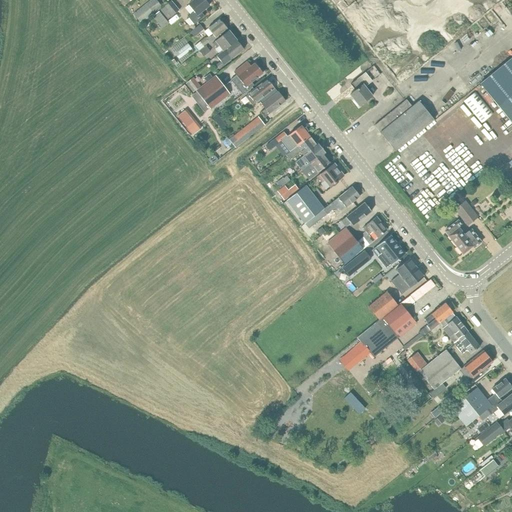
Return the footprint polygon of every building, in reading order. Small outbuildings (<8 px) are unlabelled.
[(154,0),(150,0),(146,4),(153,13),(161,7),(154,0)] [(194,25),(198,21),(204,16),(201,12),(209,5),(205,0),(193,0),(188,4),(193,12),(187,16),(194,25)] [(162,29),(168,24),(166,21),(179,10),(171,1),(152,16),(162,29)] [(141,24),(154,14),(153,13),(146,4),(133,14),(141,24)] [(488,20),(493,16),(485,8),(481,12),(488,20)] [(209,43),(219,35),(227,29),(219,19),(212,25),(208,28),(213,34),(211,36),(210,35),(206,38),(205,37),(194,46),(199,51),(204,47),(203,46),(208,42),(209,43)] [(194,37),(203,29),(200,24),(190,32),(194,37)] [(215,41),(213,43),(213,45),(216,47),(217,48),(219,46),(223,51),(236,40),(229,31),(221,37),(215,41)] [(181,62),(194,52),(184,39),(171,49),(181,62)] [(236,56),(244,49),(236,40),(223,51),(218,54),(216,56),(221,62),(216,66),(219,70),(224,65),(230,60),(236,56)] [(203,56),(210,51),(205,45),(204,47),(199,51),(203,56)] [(511,57),(480,84),(511,123),(511,57)] [(237,74),(230,80),(234,84),(242,94),(254,85),(251,82),(255,79),(263,73),(255,63),(251,66),(247,62),(239,68),(235,72),(237,74)] [(380,62),(374,65),(377,73),(384,69),(380,62)] [(359,107),(367,100),(372,96),(365,87),(372,81),(365,73),(358,78),(350,84),(355,91),(350,95),(359,107)] [(200,74),(196,77),(203,85),(207,82),(200,74)] [(210,108),(229,93),(216,75),(196,91),(210,108)] [(192,93),(200,87),(193,78),(186,84),(192,93)] [(259,100),(274,88),(267,79),(250,93),(245,96),(252,105),(259,100)] [(277,92),(274,88),(259,100),(266,109),(261,113),(265,117),(277,108),(285,102),(279,94),(278,95),(277,93),(278,92),(277,92)] [(481,123),(493,114),(475,92),(463,102),(481,123)] [(387,126),(402,147),(443,119),(428,97),(387,126)] [(186,126),(195,120),(186,109),(178,116),(186,126)] [(221,129),(226,126),(217,115),(213,118),(221,129)] [(236,148),(265,125),(258,117),(229,140),(236,148)] [(269,151),(281,141),(290,152),(297,146),(309,137),(301,126),(293,132),(287,137),(284,133),(276,139),(275,138),(265,146),(269,151)] [(437,131),(409,153),(425,173),(453,151),(437,131)] [(290,152),(285,155),(289,160),(296,154),(300,151),(304,155),(317,145),(310,136),(309,137),(290,152)] [(302,170),(323,154),(325,153),(318,144),(317,145),(304,155),(296,162),(302,170)] [(468,149),(417,188),(433,208),(483,169),(468,149)] [(318,173),(330,163),(323,154),(302,170),(306,174),(314,168),(318,173)] [(336,182),(340,179),(344,176),(334,164),(326,170),(322,173),(317,177),(321,183),(324,181),(329,188),(336,182)] [(295,185),(292,181),(284,188),(290,195),(304,184),(301,180),(295,185)] [(305,224),(324,209),(306,186),(287,201),(305,224)] [(284,200),(289,195),(283,187),(277,191),(284,200)] [(346,207),(352,203),(360,196),(352,187),(333,202),(324,209),(305,224),(309,228),(332,209),(333,210),(335,210),(337,208),(339,210),(341,210),(345,207),(346,207)] [(468,226),(478,217),(465,202),(455,210),(468,226)] [(353,226),(371,211),(365,203),(357,209),(352,212),(340,221),(345,227),(350,223),(353,226)] [(335,217),(328,223),(332,228),(339,222),(335,217)] [(367,224),(363,227),(366,231),(364,233),(363,237),(366,241),(371,237),(368,234),(372,232),(377,237),(379,236),(387,230),(376,217),(368,223),(367,224)] [(463,234),(458,227),(462,225),(458,220),(445,231),(457,247),(458,249),(460,252),(461,252),(463,254),(472,246),(474,248),(481,242),(471,228),(463,234)] [(357,242),(347,229),(328,244),(344,263),(363,248),(369,244),(366,241),(363,237),(357,242)] [(390,235),(377,246),(383,254),(377,258),(386,269),(405,254),(401,248),(390,235)] [(364,251),(351,262),(357,270),(371,259),(364,251)] [(410,288),(416,283),(424,277),(409,259),(401,265),(395,270),(399,274),(391,281),(401,294),(410,287),(410,288)] [(379,320),(398,305),(387,292),(367,307),(378,320),(379,320)] [(416,292),(409,296),(414,304),(420,301),(416,292)] [(428,324),(418,332),(420,333),(422,336),(430,330),(440,322),(441,323),(452,313),(452,312),(445,303),(437,309),(431,314),(424,319),(428,324)] [(378,320),(375,323),(378,326),(380,329),(392,343),(416,323),(406,311),(401,304),(380,321),(379,320),(378,320)] [(455,317),(452,313),(441,323),(444,327),(442,328),(445,332),(453,343),(467,332),(455,317)] [(470,354),(479,347),(467,332),(453,343),(462,354),(467,350),(470,354)] [(362,343),(349,354),(355,361),(368,350),(362,343)] [(433,390),(460,368),(445,350),(419,372),(433,390)] [(465,366),(460,371),(471,385),(484,374),(482,371),(492,363),(491,361),(483,351),(465,366)] [(416,373),(427,364),(417,352),(406,360),(416,373)] [(486,409),(500,399),(500,398),(499,397),(511,387),(505,378),(491,389),(494,393),(486,399),(476,387),(465,397),(452,408),(466,426),(486,409)] [(414,402),(417,406),(424,401),(411,383),(403,389),(406,392),(401,396),(409,406),(414,402)] [(500,399),(486,409),(490,415),(498,408),(504,416),(511,409),(511,393),(508,396),(502,401),(500,399)] [(507,418),(499,425),(503,431),(504,432),(511,425),(511,418),(509,421),(507,418)] [(497,423),(477,438),(484,446),(503,431),(499,425),(497,423)] [(485,456),(477,462),(481,467),(489,460),(485,456)] [(485,477),(498,467),(493,460),(480,471),(485,477)]
